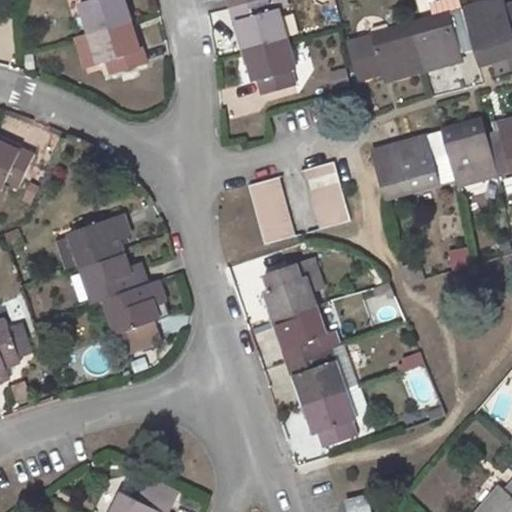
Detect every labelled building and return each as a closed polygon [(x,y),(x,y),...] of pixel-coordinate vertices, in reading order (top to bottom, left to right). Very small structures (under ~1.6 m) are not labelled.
[(84,0),(85,2),(82,3),(101,63),(109,60),(113,74),(149,63),(145,49),(141,50),(125,0),(84,0)] [(295,85),(291,70),(296,68),(279,8),(271,10),(268,0),(228,0),(235,20),(238,19),(256,80),(259,79),(263,94),(295,85)] [(459,59),(457,53),(486,44),(491,59),(511,53),(511,2),(506,4),(505,0),(493,0),(357,39),(368,77),(388,72),(390,78),(459,59)] [(461,0),(432,0),(434,11),(462,7),(461,0)] [(332,70),(335,86),(353,82),(349,66),(332,70)] [(413,148),(375,158),(386,196),(457,176),(459,184),(511,169),(511,118),(505,121),(506,129),(477,137),(472,122),(411,140),(413,148)] [(0,187),(3,189),(7,181),(19,187),(35,153),(23,148),(21,151),(0,140),(0,187)] [(334,161),(308,168),(324,228),(351,220),(334,161)] [(274,177),(248,185),(265,245),(291,237),(274,177)] [(93,296),(93,297),(95,302),(105,298),(118,333),(121,332),(155,321),(160,319),(153,298),(164,294),(159,280),(148,284),(141,262),(129,266),(120,238),(132,235),(124,213),(71,231),(85,272),(71,276),(79,301),(93,296)] [(469,246),(451,249),(453,268),(472,266),(469,246)] [(356,435),(351,421),(356,420),(346,389),(335,359),(327,361),(318,336),(326,333),(306,275),(319,271),(314,256),(265,273),(270,287),(266,289),(287,346),(283,347),(292,374),(296,373),(316,433),(320,432),(325,445),(356,435)] [(0,380),(11,376),(7,366),(22,361),(7,319),(0,321),(0,380)] [(155,321),(121,332),(127,351),(161,340),(155,321)] [(357,385),(346,389),(356,420),(368,415),(357,385)] [(501,486),(478,511),(511,511),(511,482),(506,489),(501,486)] [(166,511),(171,498),(139,483),(133,496),(122,491),(111,511),(166,511)] [(371,511),(367,493),(345,499),(347,511),(371,511)]
